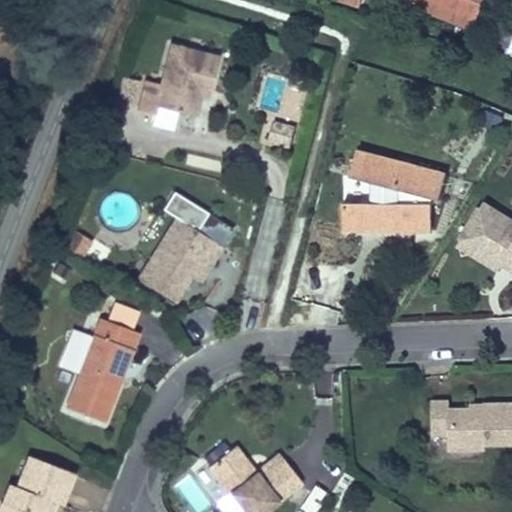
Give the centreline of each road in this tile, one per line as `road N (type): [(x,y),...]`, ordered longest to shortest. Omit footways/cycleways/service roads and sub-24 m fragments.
road 1 (residential): [(124,511),(170,391),(207,360),(264,334),(511,331)]
road 2 (tertiary): [(103,0),(0,260)]
